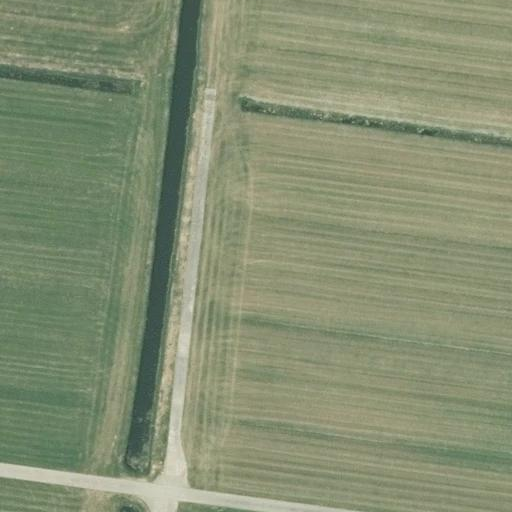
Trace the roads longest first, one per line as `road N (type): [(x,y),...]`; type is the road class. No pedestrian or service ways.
road 1 (track): [(160,511),(211,93)]
road 2 (track): [(0,470),(305,511)]
